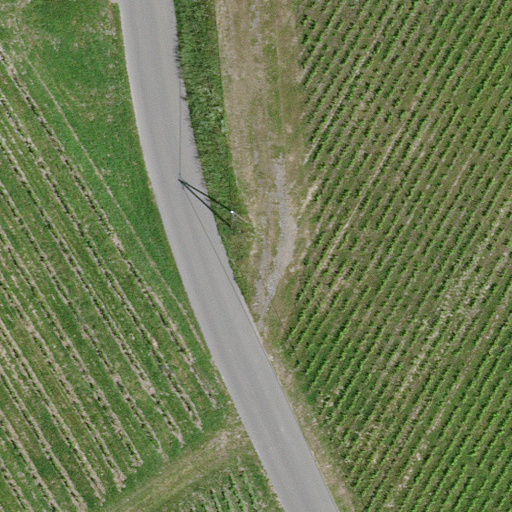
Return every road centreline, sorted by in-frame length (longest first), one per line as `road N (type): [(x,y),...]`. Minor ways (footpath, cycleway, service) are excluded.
road 1 (tertiary): [(150,0),(182,190),(225,319),(315,511)]
road 2 (track): [(243,357),(262,313),(279,222),(264,137)]
